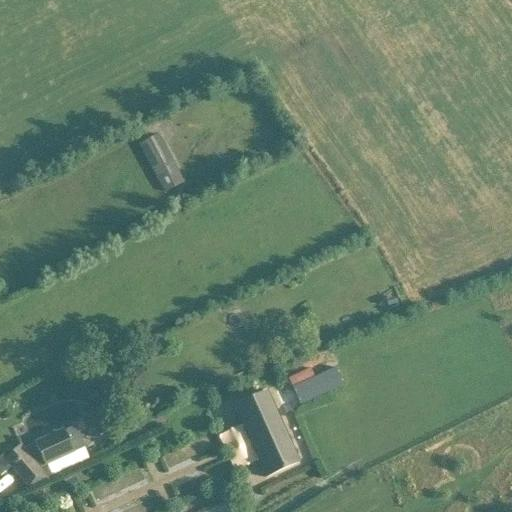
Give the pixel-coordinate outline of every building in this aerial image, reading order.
[(184,182),(159,136),(140,146),(165,192),(184,182)] [(229,310),(243,315),(248,301),(234,296),(229,310)] [(167,351),(159,335),(140,345),(147,361),(167,351)] [(299,356),(302,367),(324,360),(321,349),(299,356)] [(301,370),(297,361),(279,369),(288,386),(293,384),(290,377),(294,376),(293,374),(301,370)] [(299,463),(267,390),(232,407),(266,478),(299,463)] [(28,487),(47,478),(52,476),(47,467),(74,455),(73,453),(84,448),(74,426),(23,449),(19,445),(0,461),(0,476),(11,467),(28,487)]
